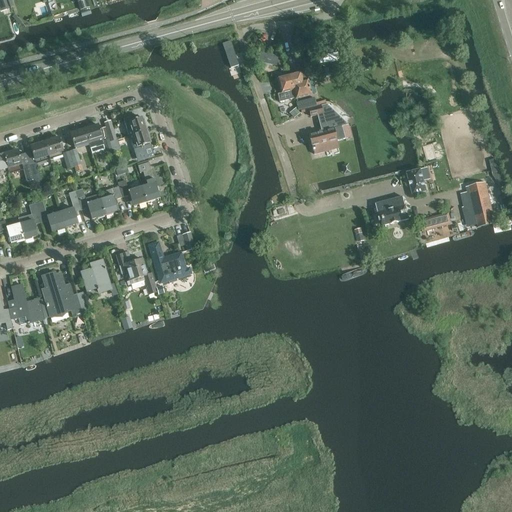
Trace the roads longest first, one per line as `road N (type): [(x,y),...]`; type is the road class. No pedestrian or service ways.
road 1 (residential): [(352,202),(313,213),(296,204),(242,37),(249,28),(330,14),(335,0)]
road 2 (residential): [(0,269),(185,209),(148,94)]
road 3 (secondary): [(0,81),(297,0)]
road 4 (residential): [(0,137),(148,94)]
